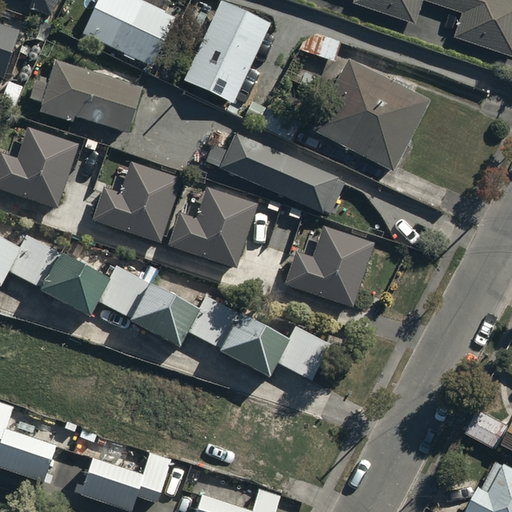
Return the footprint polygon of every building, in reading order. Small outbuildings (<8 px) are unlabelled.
[(30,0),(28,7),(51,15),(59,0),(30,0)] [(129,0),(102,0),(83,39),(151,72),(176,23),(129,0)] [(511,58),(511,0),(357,0),(356,5),(418,26),(426,0),(428,0),(464,12),(455,39),(511,58)] [(220,7),(184,83),(233,107),(270,30),(220,7)] [(0,31),(0,83),(6,86),(22,39),(0,31)] [(350,63),(312,134),(393,176),(430,105),(350,63)] [(142,89),(58,64),(53,80),(41,77),(34,102),(46,105),(42,119),(74,128),(76,122),(128,137),(142,89)] [(0,160),(0,188),(59,207),(79,144),(28,128),(18,157),(3,151),(0,160)] [(237,138),(221,173),(323,218),(338,183),(237,138)] [(94,221),(161,243),(181,180),(130,163),(120,192),(105,187),(94,221)] [(171,245),(238,267),(259,204),(207,187),(198,216),(182,211),(171,245)] [(286,284),(353,306),(373,243),(322,226),(312,255),(297,250),(286,284)] [(0,240),(0,290),(3,292),(10,278),(92,322),(100,307),(182,352),(190,338),(272,383),(279,368),(315,388),(335,351),(298,331),(290,345),(243,320),(236,333),(120,270),(112,284),(29,239),(22,253),(0,240)] [(119,357),(100,414),(206,450),(225,393),(119,357)] [(481,407),(469,430),(494,443),(506,420),(481,407)] [(0,408),(0,474),(44,489),(56,452),(7,436),(15,414),(0,408)] [(511,418),(503,433),(511,437),(511,418)] [(511,511),(511,460),(493,451),(465,504),(480,511),(511,511)] [(93,464),(80,502),(108,511),(135,511),(138,505),(157,511),(172,467),(150,459),(143,482),(93,464)] [(257,511),(234,511),(204,503),(201,511),(279,511),(282,505),(262,499),(257,511)]
